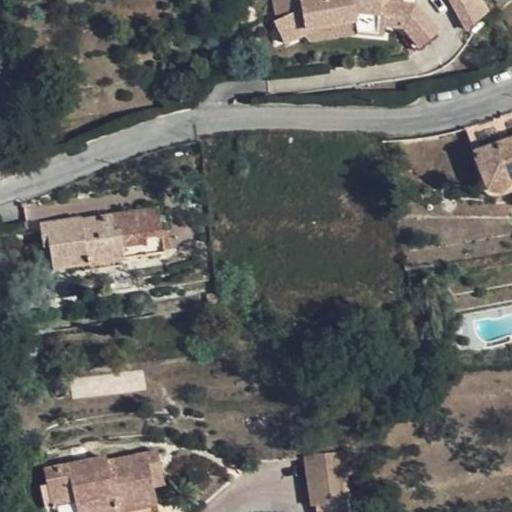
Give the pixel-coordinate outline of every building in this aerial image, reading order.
[(359,40),(364,41),(383,42),(385,34),(405,36),(420,54),(435,31),(413,5),(393,0),(315,0),(302,3),(302,0),(283,0),(279,1),(283,25),(277,28),(287,47),(308,40),(309,36),(357,29),(359,40)] [(485,7),(481,0),(447,0),(466,28),(485,7)] [(511,141),(475,155),(486,188),(490,192),(496,193),(501,194),(507,190),(510,187),(511,182),(511,181),(511,141)] [(49,248),(53,271),(124,261),(124,258),(165,252),(159,209),(83,221),(82,218),(41,224),(43,249),(49,248)] [(347,511),(344,450),(306,453),(310,511),(347,511)] [(131,511),(157,507),(154,488),(152,479),(163,477),(158,453),(108,462),(106,459),(43,470),(51,506),(75,501),(77,511),(131,511)] [(165,486),(163,477),(152,479),(154,488),(165,486)]
